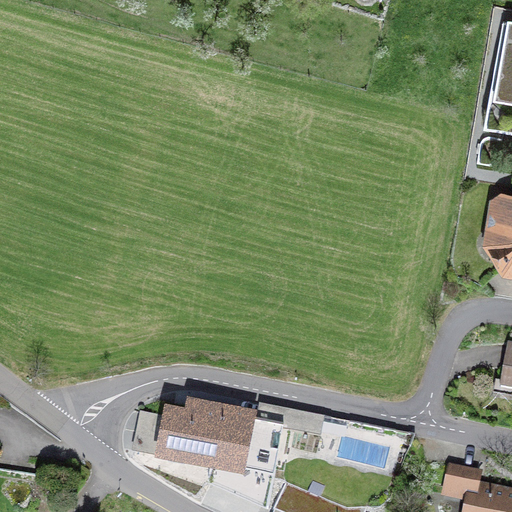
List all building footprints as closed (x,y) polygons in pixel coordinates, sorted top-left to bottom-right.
[(511,130),(511,27),(503,26),(484,125),(511,130)] [(511,192),(489,189),(482,242),(503,270),(511,271),(511,192)] [(511,343),(508,343),(502,386),(511,387),(511,343)] [(190,420),(169,416),(161,459),(214,469),(218,449),(276,460),(283,424),(193,407),(190,420)] [(485,470),(449,463),(443,494),(467,498),(464,511),(511,511),(511,489),(483,484),(485,470)]
